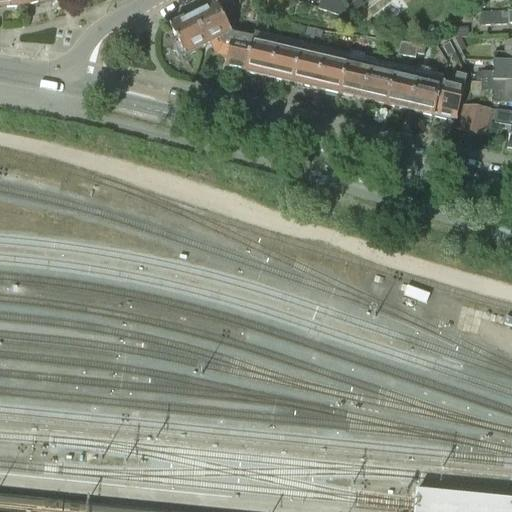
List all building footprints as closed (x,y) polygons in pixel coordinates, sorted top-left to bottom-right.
[(0,0),(0,9),(22,8),(21,0),(0,0)] [(21,0),(22,8),(51,0),(21,0)] [(186,58),(212,44),(229,35),(231,34),(221,13),(234,7),(230,0),(225,0),(204,11),(203,9),(186,18),(187,20),(170,28),(179,44),(174,47),(180,59),(185,56),(186,58)] [(348,11),(339,0),(321,0),(318,11),(341,19),(348,11)] [(353,14),(360,8),(355,2),(349,8),(353,14)] [(508,14),(480,14),(480,15),(481,28),(508,28),(511,27),(511,13),(508,13),(508,14)] [(291,25),(266,19),(264,28),(289,34),(291,25)] [(321,41),(323,33),(307,29),(303,44),(312,46),(314,39),(321,41)] [(253,41),(229,35),(212,44),(217,55),(227,58),(225,67),(245,72),(245,73),(253,41)] [(265,78),(293,85),(301,52),(253,41),(245,73),(265,78)] [(511,42),(507,42),(506,42),(505,54),(494,54),(493,74),(482,74),(481,92),(493,93),(492,104),(511,104),(511,42)] [(401,43),(398,57),(416,60),(416,56),(424,57),(426,47),(401,43)] [(443,47),(448,58),(455,55),(450,44),(443,47)] [(348,63),(301,52),(293,85),(341,96),(348,63)] [(394,74),(348,63),(341,96),(388,107),(394,74)] [(435,118),(442,85),(429,82),(431,72),(420,70),(417,80),(394,74),(388,107),(435,118)] [(443,84),(442,85),(435,118),(446,121),(447,118),(457,121),(467,79),(457,77),(455,86),(443,84)] [(481,85),(471,84),(470,98),(480,98),(481,85)] [(496,112),(478,109),(464,108),(459,131),(485,138),(488,124),(494,125),(496,112)] [(507,152),(511,153),(511,113),(496,112),(494,125),(511,128),(507,152)] [(511,511),(511,501),(416,492),(414,511),(511,511)]
